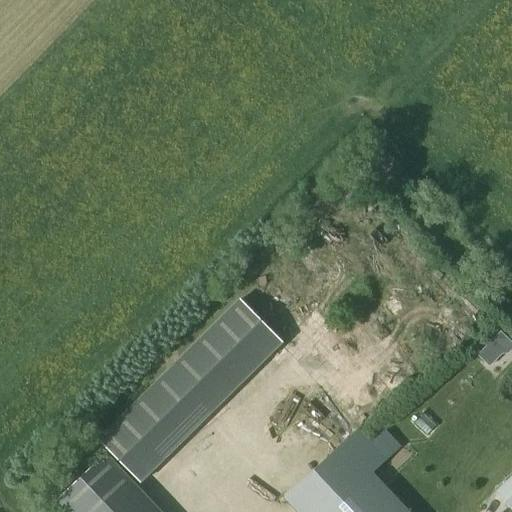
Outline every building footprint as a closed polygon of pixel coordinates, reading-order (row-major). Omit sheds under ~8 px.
[(97,440),(140,483),(281,343),(239,300),(97,440)] [(511,360),(511,342),(501,331),(476,355),(496,376),(511,360)] [(345,443),(373,473),(386,460),(359,431),(345,443)] [(57,499),(68,511),(160,511),(106,454),(57,499)] [(330,511),(409,511),(373,473),(330,511)] [(511,478),(498,492),(511,507),(511,478)]
